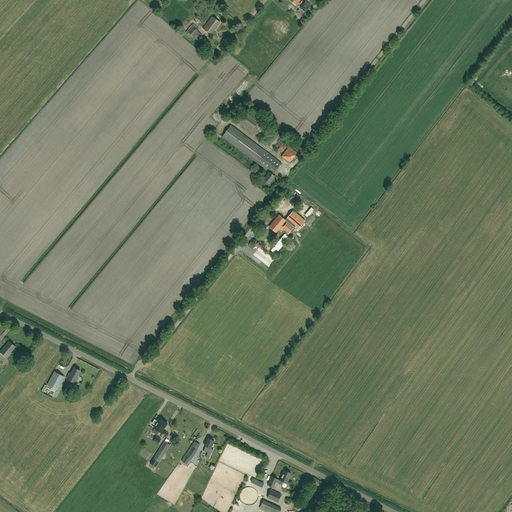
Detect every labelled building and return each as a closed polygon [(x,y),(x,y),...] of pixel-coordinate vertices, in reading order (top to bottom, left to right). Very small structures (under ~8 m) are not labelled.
[(311,5),(306,0),(300,8),(306,12),(311,5)] [(211,35),(220,22),(212,16),(203,29),(211,35)] [(185,33),(190,38),(199,28),(193,24),(185,33)] [(251,132),(260,120),(247,111),(238,123),(251,132)] [(269,183),(275,176),(273,174),(275,171),(276,171),(282,163),(230,125),(222,136),(257,162),(266,169),(268,167),(271,169),(269,172),(264,179),(269,183)] [(272,149),(284,133),(279,129),(275,125),(263,142),(272,149)] [(283,152),(286,147),(284,142),(278,141),(275,145),(277,150),(283,152)] [(282,156),(289,163),(297,152),(289,146),(282,156)] [(308,203),(317,210),(319,208),(310,201),(308,203)] [(279,215),(269,227),(276,232),(281,226),(288,233),(293,227),(292,227),(294,224),(298,228),(304,220),(293,211),(287,218),(288,219),(286,221),(279,215)] [(6,357),(15,347),(9,341),(0,352),(6,357)] [(77,377),(80,370),(74,367),(71,374),(70,373),(67,378),(75,383),(78,377),(77,377)] [(57,390),(64,377),(54,371),(47,385),(57,390)] [(161,432),(167,423),(160,418),(153,427),(155,428),(153,432),(157,435),(160,431),(161,432)] [(158,444),(162,439),(157,435),(153,441),(158,444)] [(211,439),(208,438),(204,445),(206,446),(203,451),(208,453),(206,457),(209,458),(213,449),(211,448),(213,445),(212,444),(214,440),(213,440),(214,439),(211,438),(211,439)] [(161,459),(170,444),(165,441),(156,455),(161,459)] [(191,460),(193,456),(197,450),(193,447),(186,457),(191,460)] [(286,483),(285,483),(286,482),(286,483),(291,473),(285,470),(280,480),(277,479),(272,476),(268,485),(273,487),(276,482),(282,485),(282,484),(283,487),(284,488),(286,487),(287,485),(286,483)] [(253,478),(251,481),(262,486),(264,483),(253,478)] [(278,502),(281,494),(271,489),(267,497),(278,502)] [(275,506),(263,501),(260,507),(272,511),(279,511),(281,508),(275,506)]
